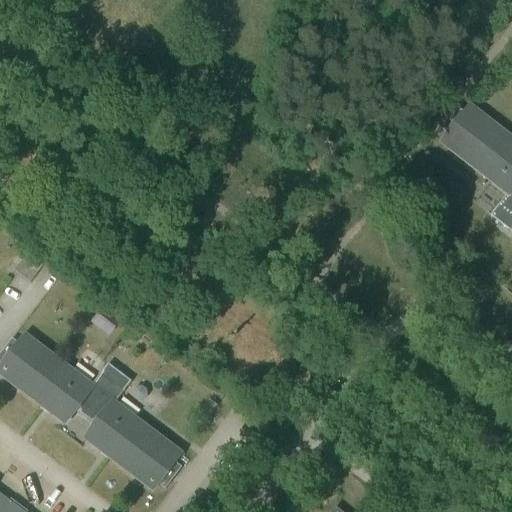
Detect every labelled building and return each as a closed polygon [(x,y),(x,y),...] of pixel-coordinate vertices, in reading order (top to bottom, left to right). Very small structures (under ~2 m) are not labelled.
[(511,139),(470,107),(465,114),(458,108),(441,129),(448,135),(442,143),(507,194),(491,216),(511,232),(511,139)] [(33,248),(14,271),(30,283),(48,260),(33,248)] [(13,339),(0,355),(0,363),(3,366),(0,369),(0,374),(65,424),(75,412),(95,427),(86,439),(153,491),(159,484),(166,490),(182,468),(175,462),(181,454),(116,405),(133,383),(110,366),(93,387),(27,337),(20,345),(13,339)] [(209,400),(196,418),(204,425),(218,406),(209,400)] [(0,511),(28,511),(11,499),(10,501),(0,493),(0,511)]
